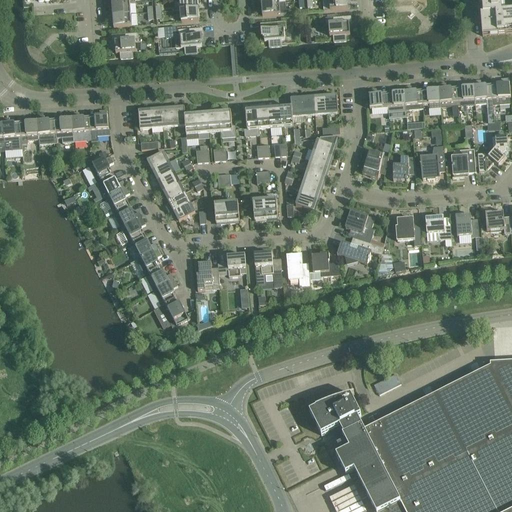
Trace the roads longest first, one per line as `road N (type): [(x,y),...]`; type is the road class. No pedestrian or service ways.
road 1 (residential): [(341,187),(324,235),(172,247),(119,147),(115,93)]
road 2 (tertiary): [(227,409),(257,376),(366,343),(511,314)]
road 3 (residential): [(341,187),(400,200),(495,192),(511,183)]
road 4 (tertiary): [(0,484),(117,428)]
